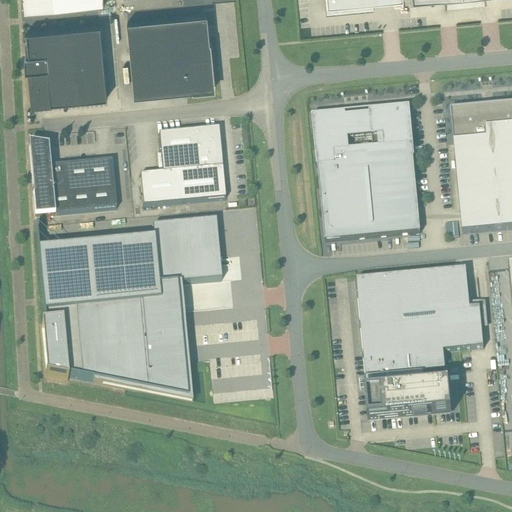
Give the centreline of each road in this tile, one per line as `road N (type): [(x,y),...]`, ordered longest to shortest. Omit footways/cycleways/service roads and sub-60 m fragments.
road 1 (unclassified): [(511,489),(311,445),(289,268)]
road 2 (unknown): [(335,284),(353,439),(479,431)]
road 3 (unclassified): [(511,58),(272,80)]
road 4 (unclassified): [(43,126),(274,103)]
road 5 (unclassified): [(289,268),(511,247)]
road 6 (unknown): [(417,67),(436,254)]
road 7 (unclassified): [(289,268),(274,103)]
